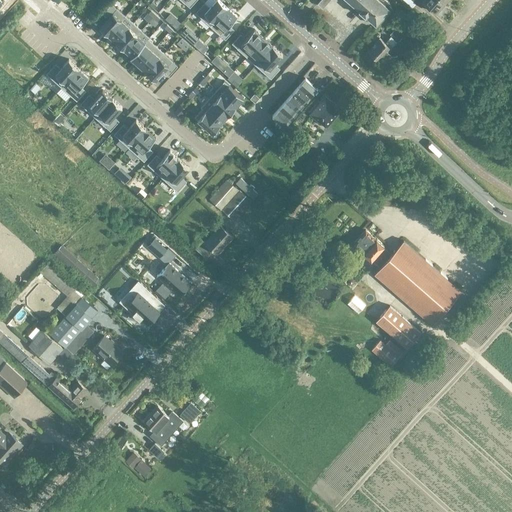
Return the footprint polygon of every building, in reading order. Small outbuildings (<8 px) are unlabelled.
[(204,12),(213,21),(227,6),(219,0),(214,0),(209,6),(204,2),(194,12),(200,16),(204,12)] [(347,0),(375,25),(391,7),(388,4),(389,3),(386,0),(347,0)] [(435,12),(444,3),(440,0),(422,0),(422,1),(435,12)] [(108,34),(121,19),(112,12),(116,7),(111,3),(102,13),(107,18),(99,26),(108,34)] [(236,15),(227,6),(213,21),(223,30),(219,34),(224,39),(233,29),(228,24),(236,15)] [(176,27),(181,21),(170,12),(165,18),(176,27)] [(129,26),(121,19),(108,34),(115,41),(129,26)] [(137,34),(129,26),(115,41),(124,48),(137,34)] [(240,43),(250,52),(263,37),(254,28),(246,37),(240,32),(231,42),(236,47),(240,43)] [(398,41),(402,37),(394,30),(391,34),(398,41)] [(145,41),(137,34),(124,48),(132,56),(143,43),(145,41)] [(272,45),(263,37),(250,52),(259,60),(272,45)] [(373,56),(373,55),(378,60),(382,57),(383,58),(388,53),(387,51),(395,41),(390,37),(385,43),(379,37),(367,50),(369,52),(369,54),(371,55),(373,56)] [(151,50),(143,43),(132,56),(130,57),(138,64),(151,50)] [(282,54),(272,45),(259,60),(268,68),(265,73),(270,77),(279,67),(274,63),(282,54)] [(159,57),(151,50),(138,64),(146,71),(159,57)] [(167,65),(159,57),(146,71),(155,79),(163,70),(168,74),(177,64),(172,60),(167,65)] [(56,74),(66,82),(79,68),(69,59),(61,68),(56,63),(47,73),(52,78),(56,74)] [(89,76),(79,68),(66,82),(75,91),(71,95),(76,100),(86,90),(80,85),(89,76)] [(284,125),(317,88),(305,77),(272,114),(284,125)] [(35,93),(40,87),(36,83),(30,89),(35,93)] [(228,84),(220,93),(235,106),(243,98),(228,84)] [(89,104),(99,113),(112,98),(103,89),(95,98),(89,93),(80,103),(85,108),(89,104)] [(235,106),(220,93),(212,101),(227,115),(235,106)] [(325,127),(341,110),(333,102),(332,102),(325,96),(316,106),(315,106),(308,113),(319,123),(320,123),(325,127)] [(122,107),(112,98),(99,113),(109,121),(105,126),(110,130),(119,120),(114,116),(122,107)] [(227,115),(212,101),(204,110),(219,123),(227,115)] [(219,123),(204,110),(197,119),(201,123),(200,124),(205,129),(207,128),(212,132),(219,123)] [(123,134),(133,143),(146,128),(136,120),(128,128),(123,124),(114,134),(119,139),(123,134)] [(156,137),(146,128),(133,143),(142,152),(138,156),(143,161),(153,151),(147,146),(156,137)] [(156,165),(166,173),(179,159),(170,150),(162,159),(156,154),(147,164),(153,169),(156,165)] [(106,152),(100,159),(110,167),(116,161),(106,152)] [(189,167),(179,159),(166,173),(176,182),(172,186),(177,191),(186,181),(181,176),(189,167)] [(126,180),(131,175),(120,166),(116,172),(126,180)] [(227,179),(209,198),(234,220),(251,201),(239,190),(227,179)] [(204,241),(198,236),(193,241),(190,243),(204,256),(211,248),(217,253),(232,236),(220,225),(204,241)] [(376,239),(374,237),(366,230),(353,243),(372,260),(373,259),(381,266),(375,273),(432,325),(462,292),(405,240),(393,254),(385,247),(386,246),(376,238),(376,239)] [(154,238),(148,246),(160,256),(166,249),(154,238)] [(101,279),(62,244),(53,253),(69,267),(70,265),(94,287),(101,279)] [(169,261),(157,275),(157,276),(157,275),(179,294),(178,295),(179,295),(191,281),(190,281),(169,262),(170,262),(169,261)] [(157,297),(139,281),(130,291),(134,295),(130,299),(126,304),(134,312),(133,313),(132,313),(133,314),(133,313),(140,319),(139,319),(140,320),(142,322),(147,326),(155,316),(154,316),(157,312),(149,305),(157,297)] [(359,313),(366,305),(355,295),(348,303),(359,313)] [(81,296),(49,332),(73,353),(94,330),(86,323),(98,310),(81,296)] [(403,345),(417,330),(390,306),(377,321),(403,345)] [(50,363),(63,348),(41,329),(28,344),(50,363)] [(0,341),(47,384),(56,375),(51,370),(49,373),(4,332),(0,336),(0,341)] [(95,347),(106,358),(102,363),(108,368),(112,363),(113,364),(123,352),(105,335),(95,347)] [(390,365),(398,356),(380,340),(372,349),(390,365)] [(0,379),(17,395),(28,383),(5,363),(0,368),(0,379)] [(78,381),(71,388),(57,375),(48,385),(73,407),(88,390),(78,381)] [(210,399),(201,390),(192,399),(202,408),(210,399)] [(189,422),(194,416),(201,409),(191,400),(179,413),(180,414),(189,422)] [(159,407),(152,414),(172,433),(184,421),(174,412),(169,416),(159,407)] [(172,433),(152,414),(145,422),(155,431),(152,436),(162,445),(172,433)] [(0,459),(5,463),(22,444),(10,433),(7,436),(0,429),(0,459)] [(159,457),(165,451),(156,443),(150,449),(159,457)] [(152,467),(142,458),(134,467),(143,476),(152,467)]
